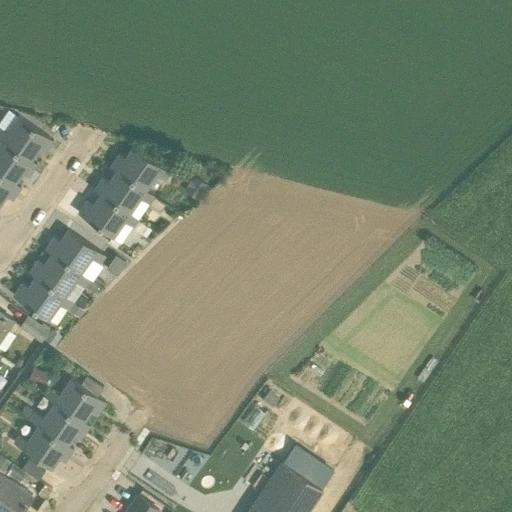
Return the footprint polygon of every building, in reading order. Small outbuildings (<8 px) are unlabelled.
[(19,114),(8,131),(0,125),(0,136),(2,138),(3,138),(38,162),(32,158),(39,149),(44,152),(54,139),(19,114)] [(3,138),(2,138),(0,141),(0,170),(21,186),(22,185),(16,181),(23,172),(28,175),(38,162),(3,138)] [(146,189),(147,188),(157,173),(166,179),(171,171),(134,145),(126,156),(120,152),(112,165),(146,189)] [(146,189),(112,165),(111,166),(116,169),(109,180),(104,176),(95,189),(101,193),(139,218),(140,217),(131,211),(141,197),(150,203),(156,195),(156,194),(147,188),(146,189)] [(0,170),(0,203),(6,194),(12,198),(21,186),(0,170)] [(208,183),(196,175),(186,189),(198,198),(208,183)] [(101,193),(94,202),(89,198),(79,213),(114,236),(125,220),(133,226),(139,218),(101,193)] [(155,195),(150,203),(149,204),(160,211),(166,203),(155,195)] [(139,218),(133,226),(146,234),(151,227),(139,218)] [(92,256),(101,262),(106,255),(106,254),(69,228),(62,239),(55,235),(46,249),(51,252),(52,251),(81,272),(90,278),(90,277),(82,271),(92,256)] [(114,236),(110,242),(117,246),(121,240),(114,236)] [(66,294),(76,279),(85,285),(90,278),(81,272),(52,251),(51,252),(45,262),(39,258),(30,272),(36,276),(65,296),(73,302),(74,301),(75,300),(66,294)] [(116,253),(107,267),(117,274),(127,261),(116,253)] [(36,276),(30,285),(23,281),(13,295),(49,319),(60,303),(69,309),(73,302),(65,296),(36,276)] [(82,291),(74,301),(82,306),(90,296),(82,291)] [(73,302),(69,309),(80,316),(85,309),(74,301),(73,302)] [(0,340),(14,319),(0,309),(0,340)] [(28,315),(21,325),(42,340),(49,329),(28,315)] [(45,338),(55,344),(62,334),(52,327),(45,338)] [(34,366),(29,379),(45,386),(50,373),(34,366)] [(84,420),(91,410),(97,414),(106,401),(72,377),(61,393),(52,387),(46,395),(55,401),(84,420)] [(269,389),(263,398),(273,405),(279,396),(269,389)] [(39,424),(73,448),(74,447),(68,443),(74,433),(81,437),(90,424),(84,420),(55,401),(45,416),(36,410),(31,418),(39,424)] [(39,424),(29,439),(20,433),(14,441),(51,468),(59,457),(65,461),(73,448),(39,424)] [(311,511),(340,465),(295,438),(250,511),(311,511)] [(12,461),(1,453),(0,454),(0,467),(5,471),(12,461)] [(27,472),(13,462),(7,470),(21,480),(27,472)] [(20,511),(33,494),(3,474),(0,478),(0,511),(20,511)] [(38,492),(46,497),(52,488),(53,487),(45,482),(38,492)] [(137,494),(127,509),(131,511),(130,511),(157,511),(159,509),(137,494)]
